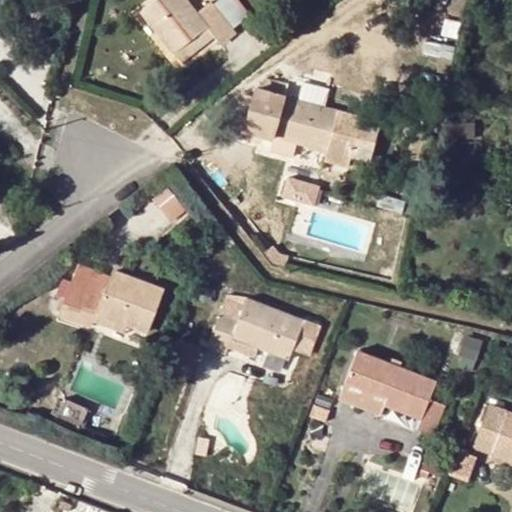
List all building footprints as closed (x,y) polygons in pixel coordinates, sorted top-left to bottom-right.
[(217,40),(232,28),(213,3),(199,12),(188,0),(153,0),(141,10),(173,52),(207,26),(215,37),(217,40)] [(215,37),(207,26),(173,52),(182,62),(215,37)] [(221,46),(237,34),(232,28),(217,40),(221,46)] [(287,96),(289,84),(265,78),(262,89),(255,88),(244,128),(308,145),(328,150),(326,157),(330,159),(345,162),(349,163),(362,116),(287,96)] [(451,121),(453,164),(480,163),(478,120),(451,121)] [(306,153),(326,157),(328,150),(308,145),(306,153)] [(343,170),(345,162),(330,159),(328,166),(343,170)] [(289,175),(284,195),(317,203),(322,182),(289,175)] [(177,192),(163,198),(172,217),(186,211),(177,192)] [(94,325),(94,323),(98,312),(130,324),(150,331),(164,290),(113,272),(108,284),(76,272),(59,313),(73,318),(94,325)] [(229,348),(233,337),(260,348),(290,360),(295,347),(304,351),(309,338),(318,342),(323,327),(248,300),(239,320),(221,314),(208,347),(227,354),(229,348)] [(130,324),(98,312),(94,323),(126,334),(130,324)] [(256,358),(260,348),(233,337),(229,348),(256,358)] [(359,352),(340,400),(382,417),(386,405),(422,419),(418,429),(435,436),(446,406),(430,399),(437,383),(359,352)] [(317,405),(312,417),(326,423),(331,411),(317,405)] [(511,413),(491,405),(475,445),(511,459),(511,413)] [(106,436),(105,444),(114,446),(115,439),(106,436)] [(201,437),(198,455),(208,456),(211,438),(201,437)] [(477,455),(456,447),(446,471),(467,479),(477,455)] [(430,451),(422,470),(441,478),(449,458),(430,451)]
